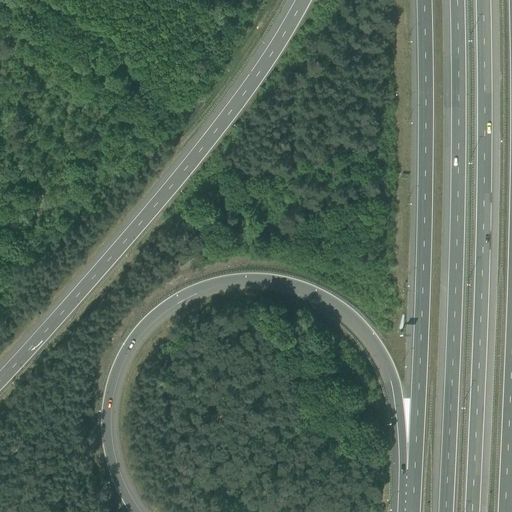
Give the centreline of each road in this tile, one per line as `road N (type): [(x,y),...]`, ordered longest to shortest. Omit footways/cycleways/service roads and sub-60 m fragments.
road 1 (motorway): [(135,511),(111,466),(105,430),(116,366),(155,314),(219,282),(274,279),(347,311),(386,360),(414,471)]
road 2 (motorway): [(456,0),(445,511)]
road 3 (motorway): [(472,511),(481,0)]
road 4 (motorway): [(301,0),(201,150),(0,381)]
road 5 (motorway): [(423,0),(414,471)]
